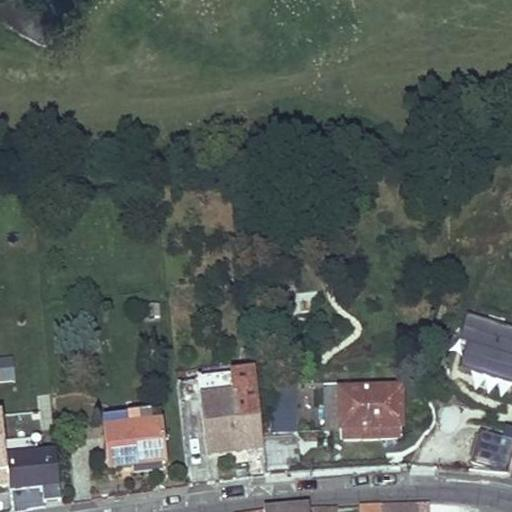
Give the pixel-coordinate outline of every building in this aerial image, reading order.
[(270,252),(262,194),(250,195),(257,253),(270,252)] [(230,292),(230,283),(220,284),(221,293),(230,292)] [(159,318),(159,306),(145,307),(146,319),(159,318)] [(511,326),(468,315),(461,340),(467,341),(461,365),(511,379),(511,326)] [(0,359),(0,382),(15,382),(13,359),(0,359)] [(257,396),(254,376),(196,383),(199,403),(257,396)] [(297,433),(296,383),(271,384),(273,434),(297,433)] [(340,430),(340,394),(342,394),(341,389),(326,389),(327,431),(340,430)] [(401,430),(401,393),(362,393),(342,394),(340,394),(340,430),(340,431),(343,431),(399,430),(401,430)] [(263,451),(257,396),(199,403),(206,458),(263,451)] [(3,407),(0,406),(0,486),(9,486),(6,449),(3,407)] [(167,463),(162,426),(104,432),(108,470),(167,463)] [(399,440),(399,430),(343,431),(343,441),(399,440)] [(504,473),(511,445),(511,440),(480,432),(471,463),(504,473)] [(265,465),(296,467),(297,440),(267,438),(265,465)] [(6,449),(9,486),(10,491),(42,489),(43,502),(60,500),(55,445),(6,449)]
